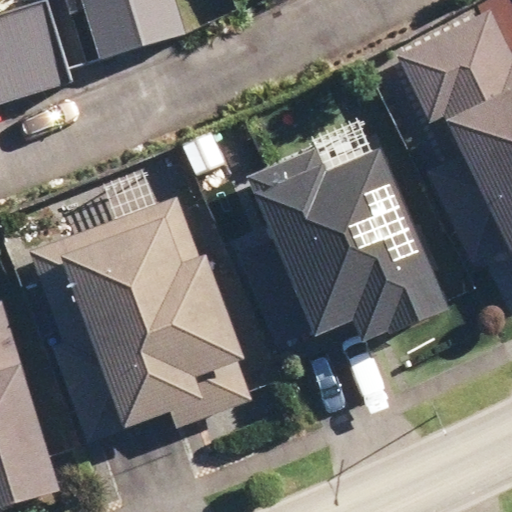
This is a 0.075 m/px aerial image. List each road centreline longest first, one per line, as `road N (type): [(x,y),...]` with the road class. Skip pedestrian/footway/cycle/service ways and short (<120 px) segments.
road 1 (residential): [(0,169),(263,61),(379,0)]
road 2 (residential): [(359,511),(511,441)]
